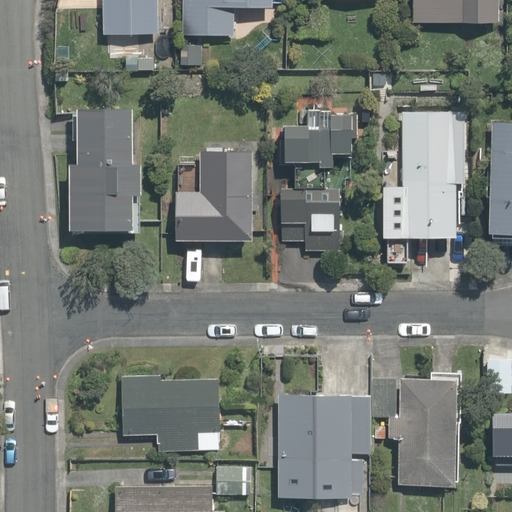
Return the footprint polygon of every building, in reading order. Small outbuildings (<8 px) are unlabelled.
[(152,34),(152,0),(102,0),(102,33),(152,34)] [(180,0),(180,36),(233,37),(234,11),(271,12),(271,0),(180,0)] [(461,26),(461,0),(407,0),(407,25),(461,26)] [(461,0),(461,26),(494,26),(493,0),(461,0)] [(462,110),(400,109),(398,237),(459,239),(462,110)] [(65,228),(138,232),(144,114),(79,111),(76,165),(68,165),(65,228)] [(511,122),(490,122),(485,231),(511,232),(511,122)] [(349,126),(281,124),(280,167),(348,169),(349,126)] [(248,150),(199,150),(199,194),(167,195),(168,245),(249,244),(248,150)] [(304,251),(335,253),(339,195),(283,191),(280,241),(305,243),(304,251)] [(511,379),(511,352),(485,351),(484,374),(484,393),(511,394),(511,379)] [(455,380),(375,376),(373,417),(388,417),(387,441),(401,442),(399,483),(449,485),(455,380)] [(157,450),(219,452),(220,433),(213,432),(215,381),(120,378),(118,433),(157,435),(157,450)] [(364,491),(365,461),(348,460),(349,453),(368,454),(370,399),(277,396),(274,495),(347,497),(348,490),(364,491)] [(511,408),(485,408),(484,457),(511,458),(511,408)] [(113,488),(112,511),(226,511),(227,504),(208,503),(208,491),(113,488)]
